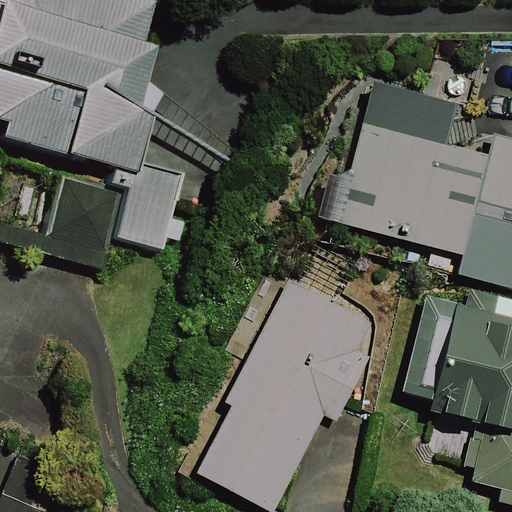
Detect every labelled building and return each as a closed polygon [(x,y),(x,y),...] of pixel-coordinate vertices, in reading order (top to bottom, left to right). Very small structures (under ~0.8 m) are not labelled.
[(95,0),(0,0),(0,155),(63,168),(95,0)] [(511,280),(511,142),(472,133),(465,158),(436,151),(447,110),(364,90),(329,229),(457,260),(452,279),(509,293),(511,280)] [(170,185),(108,169),(101,198),(43,183),(24,258),(94,275),(101,245),(152,257),(170,185)] [(365,325),(283,286),(189,481),(253,511),(271,511),(316,419),(332,426),(363,362),(350,356),(365,325)] [(492,500),(490,508),(507,511),(511,511),(511,305),(492,300),(487,320),(420,302),(404,361),(394,395),(424,404),(421,414),(475,429),(457,491),(492,500)]
